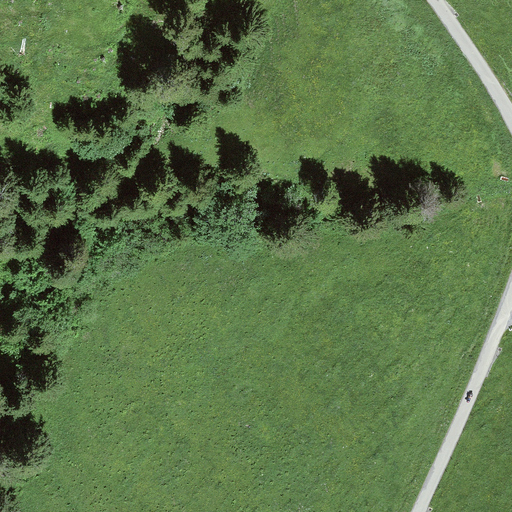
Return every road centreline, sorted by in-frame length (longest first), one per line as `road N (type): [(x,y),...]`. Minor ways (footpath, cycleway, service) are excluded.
road 1 (unclassified): [(423,511),(511,293)]
road 2 (unclassified): [(511,117),(433,0)]
